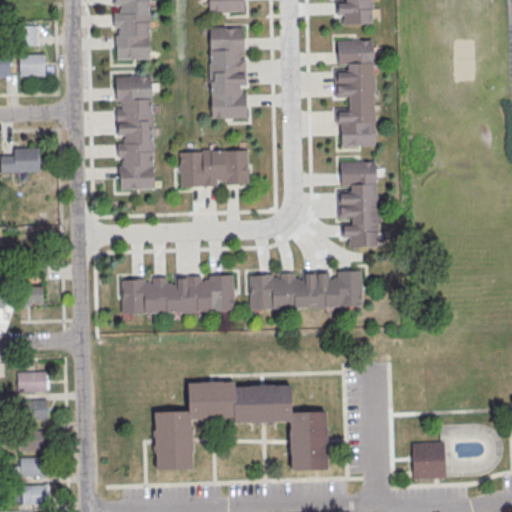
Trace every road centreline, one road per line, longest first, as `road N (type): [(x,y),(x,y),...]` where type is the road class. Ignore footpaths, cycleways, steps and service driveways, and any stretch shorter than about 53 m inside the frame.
road 1 (residential): [(84,511),(69,0)]
road 2 (residential): [(77,235),(259,229),(285,215),(292,200),(288,0)]
road 3 (residential): [(84,509),(376,509),(511,496)]
